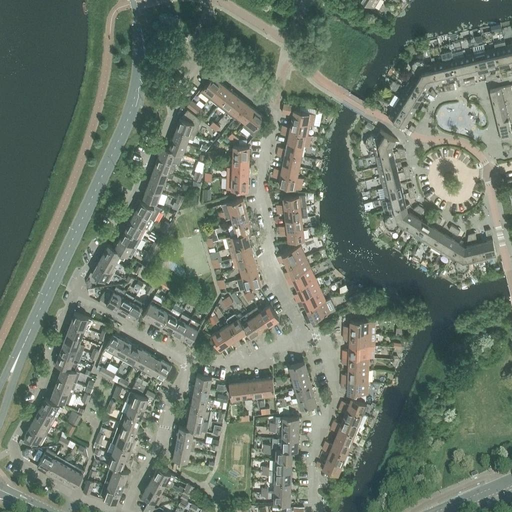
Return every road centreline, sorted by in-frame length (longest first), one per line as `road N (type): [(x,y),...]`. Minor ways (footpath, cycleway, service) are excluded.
road 1 (residential): [(304,342),(260,210),(275,111),(205,60),(76,293)]
road 2 (tertiary): [(0,401),(131,110),(139,54),(133,0)]
road 3 (residential): [(77,494),(13,452),(76,293)]
road 4 (residential): [(319,511),(309,471),(336,395),(325,336),(304,342)]
road 5 (residential): [(132,511),(189,361)]
road 6 (residential): [(189,361),(76,293)]
